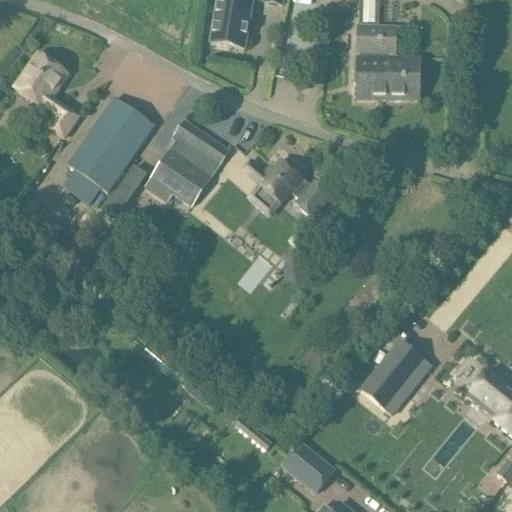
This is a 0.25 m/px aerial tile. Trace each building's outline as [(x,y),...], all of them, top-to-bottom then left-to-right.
[(254,3),(238,0),(219,0),(212,47),(245,53),(254,3)] [(285,0),(266,0),(266,6),(284,9),(285,0)] [(379,105),(382,31),(358,31),(355,104),(379,105)] [(397,31),(382,31),(379,105),(419,105),(420,64),(396,64),(397,31)] [(69,76),(41,57),(16,92),(57,120),(50,130),(65,140),(80,119),(52,100),(69,76)] [(75,173),(63,190),(89,209),(101,192),(107,196),(108,196),(155,129),(116,102),(69,169),(75,173)] [(230,155),(185,124),(173,142),(177,145),(152,182),(147,190),(168,205),(174,197),(193,210),(230,155)] [(134,163),(122,191),(134,197),(147,169),(134,163)] [(251,165),(242,175),(260,190),(279,207),(289,196),(298,204),(295,209),(310,222),(329,200),(314,186),(310,190),(301,182),(304,178),(291,166),(287,171),(281,165),(268,180),(251,165)] [(409,374),(420,383),(431,370),(400,346),(361,394),(391,418),(407,399),(396,390),(409,374)] [(497,423),(495,426),(511,440),(511,389),(490,371),(467,400),(497,423)] [(285,397),(278,405),(292,415),(298,408),(285,397)] [(239,420),(234,427),(269,455),(274,448),(239,420)] [(334,476),(300,448),(282,470),(316,498),(334,476)] [(508,479),(501,474),(497,479),(506,487),(511,479),(511,478),(510,477),(508,479)]
